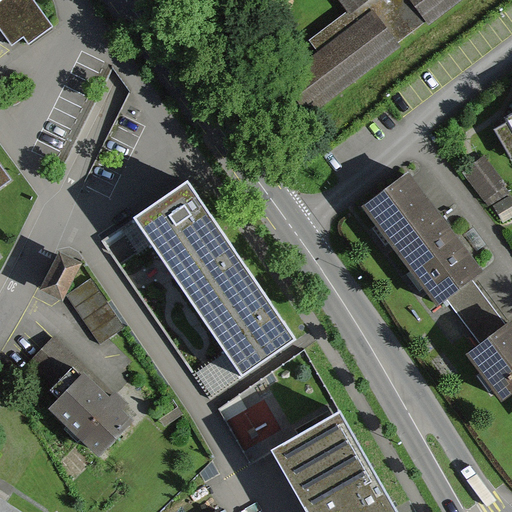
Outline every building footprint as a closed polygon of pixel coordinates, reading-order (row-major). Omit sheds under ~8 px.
[(466,0),(341,0),(351,12),(281,64),(317,112),(466,0)] [(0,195),(5,192),(0,185),(0,48),(5,55),(17,45),(22,51),(41,37),(16,4),(5,12),(0,5),(0,195)] [(511,187),(492,161),(470,177),(491,205),(511,189),(511,187)] [(416,178),(371,211),(445,308),(489,275),(416,178)] [(427,190),(443,213),(455,205),(439,182),(427,190)] [(184,192),(129,231),(237,385),(292,347),(184,192)] [(87,269),(64,257),(47,291),(70,302),(87,269)] [(511,331),(478,359),(511,400),(511,331)] [(151,419),(56,344),(37,368),(69,393),(56,410),(119,459),(151,419)] [(230,419),(248,455),(268,445),(264,438),(280,429),(266,401),(230,419)] [(387,511),(340,427),(269,467),(294,511),(387,511)]
